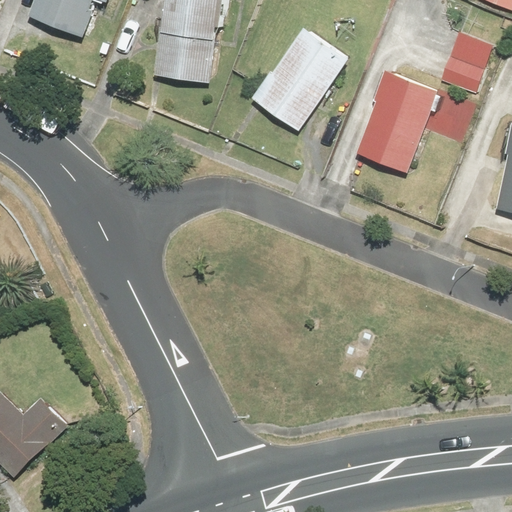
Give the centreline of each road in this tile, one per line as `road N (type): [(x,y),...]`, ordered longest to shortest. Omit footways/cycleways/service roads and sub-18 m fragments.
road 1 (residential): [(104,234),(209,194),(237,192),(511,303)]
road 2 (residential): [(231,501),(104,234)]
road 3 (secondary): [(231,501),(511,464)]
road 4 (residential): [(104,234),(61,163),(0,118)]
